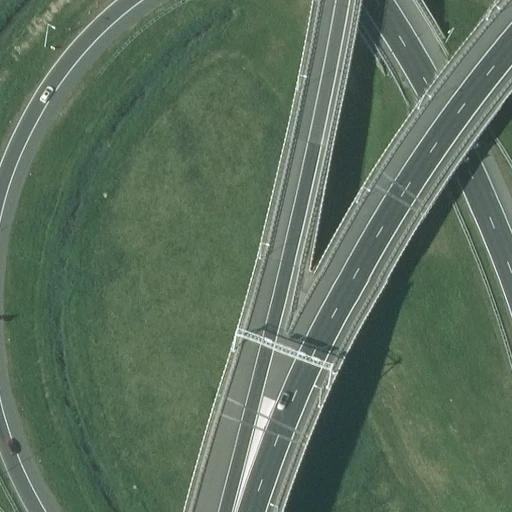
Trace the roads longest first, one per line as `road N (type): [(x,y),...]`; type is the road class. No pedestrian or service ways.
road 1 (motorway): [(342,0),(227,511)]
road 2 (motorway): [(511,68),(378,256),(332,338),(258,511)]
road 3 (motorway): [(511,280),(444,127),(366,0)]
road 4 (motorway): [(0,202),(16,151),(58,78),(134,0)]
